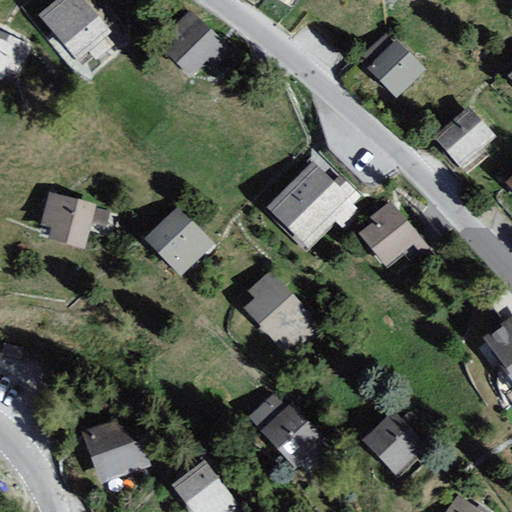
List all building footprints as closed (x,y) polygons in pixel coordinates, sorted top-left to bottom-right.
[(84,0),(56,0),(38,15),(75,59),(110,30),(84,0)] [(224,45),(191,11),(159,42),(193,76),(224,45)] [(33,44),(0,28),(0,76),(15,83),(33,44)] [(426,70),(391,33),(360,61),(396,99),(426,70)] [(470,104),(432,135),(458,167),(496,135),(470,104)] [(335,181),(313,160),(266,207),(307,247),(359,195),(339,176),(335,181)] [(511,170),(502,181),(511,191),(511,170)] [(97,205),(50,193),(41,225),(50,227),(47,237),(85,248),(97,205)] [(432,244),(391,198),(369,217),(372,220),(357,233),(388,267),(414,244),(422,253),(432,244)] [(175,209),(145,238),(181,274),(211,244),(175,209)] [(276,268),(251,291),(256,296),(243,308),(275,342),(313,307),(276,268)] [(511,315),(483,337),(511,375),(511,315)] [(277,387),(247,415),(294,463),(324,435),(277,387)] [(394,411),(365,440),(398,474),(428,445),(394,411)] [(140,420),(81,437),(96,488),(155,471),(140,420)] [(206,457),(170,484),(190,511),(241,511),(245,510),(206,457)] [(481,511),(458,495),(445,511),(481,511)]
